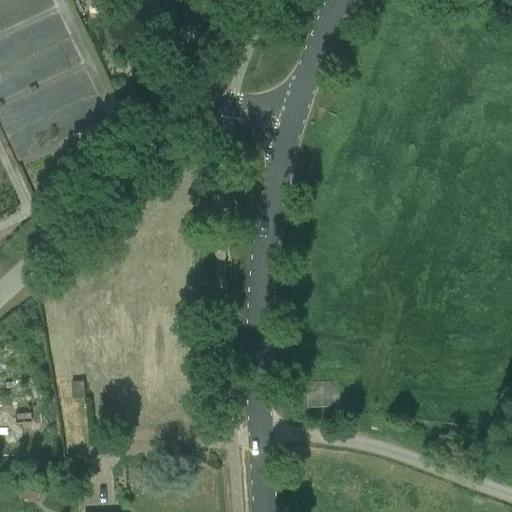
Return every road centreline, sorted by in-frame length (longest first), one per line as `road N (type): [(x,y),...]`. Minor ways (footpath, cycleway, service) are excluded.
road 1 (tertiary): [(265,511),(259,298),(287,118)]
road 2 (unclassified): [(0,289),(150,131),(200,107),(287,118)]
road 3 (track): [(261,437),(294,434),(383,449),(511,496)]
road 4 (tertiary): [(287,118),(340,0)]
